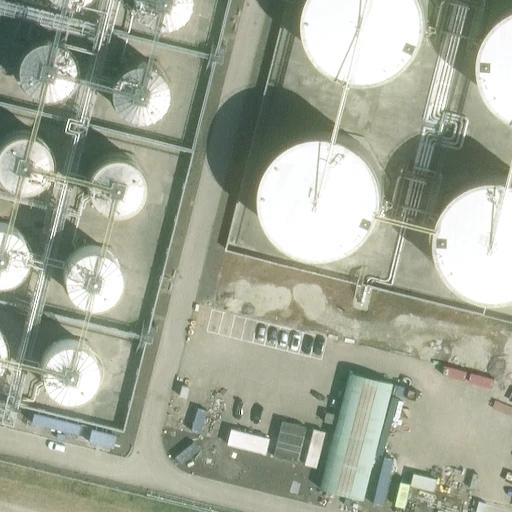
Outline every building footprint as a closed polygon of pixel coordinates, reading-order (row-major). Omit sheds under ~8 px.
[(139,13),(147,21),(156,24),(166,25),(176,22),(184,15),(190,6),(190,0),(134,0),(134,3),(139,13)] [(354,78),(369,80),(385,78),(400,72),(413,63),(423,50),(429,35),(431,19),(429,3),(427,0),(311,0),(309,7),(308,22),(311,37),(317,51),(327,63),(339,72),(354,78)] [(511,11),(511,12),(499,23),(490,36),(485,51),(484,66),(487,81),(493,95),(503,107),(511,114),(511,11)] [(21,85),(29,92),(39,96),(49,96),(59,93),(67,87),(72,78),(74,68),(73,59),(69,52),(63,45),(56,41),(48,39),(37,40),(27,45),(20,53),(16,64),(17,75),(21,85)] [(116,105),(124,113),(133,117),(143,117),(153,114),(161,108),(166,99),(168,89),(167,80),(163,72),(157,66),(150,62),(142,60),(131,61),(121,66),(114,74),(111,85),(111,96),(116,105)] [(0,180),(5,185),(15,189),(25,189),(35,186),(43,180),(48,171),(50,161),(49,152),(45,144),(39,138),(32,134),(23,132),(12,133),(3,138),(0,141),(0,180)] [(310,254),(325,256),(341,254),(356,248),(369,238),(378,226),(385,211),(387,195),(385,179),(378,164),(369,151),(355,141),(340,135),(323,134),(306,136),(291,144),(279,155),(270,168),(265,182),(264,198),(267,213),(273,227),(283,239),(295,248),(310,254)] [(90,201),(98,209),(108,213),(118,213),(128,210),(136,203),(141,195),(143,184),(142,176),(138,168),(132,162),(125,158),(117,156),(106,157),(96,162),(89,170),(85,181),(86,191),(90,201)] [(484,296),(500,299),(511,296),(511,177),(498,176),(481,179),(466,186),(453,197),(445,210),(440,225),(439,240),(441,255),(448,269),(457,281),(470,291),(484,296)] [(0,282),(2,283),(12,279),(20,273),(25,264),(27,254),(25,245),(22,238),(16,231),(9,227),(0,225),(0,282)] [(67,292),(75,300),(85,304),(95,304),(105,301),(113,295),(118,286),(120,276),(118,267),(115,259),(109,253),(101,249),(93,247),(82,248),(73,253),(65,261),(62,272),(62,283),(67,292)] [(45,386),(53,394),(62,398),(72,398),(82,395),(90,388),(95,379),(97,369),(96,361),(92,353),(86,347),(79,342),(71,340),(60,342),(50,347),(43,355),(39,365),(40,376),(45,386)] [(363,498),(392,382),(347,371),(318,486),(363,498)] [(309,422),(284,416),(275,454),(300,460),(309,422)] [(266,452),(270,436),(232,428),(229,444),(266,452)] [(326,431),(314,428),(306,462),(318,465),(326,431)] [(397,456),(389,454),(377,504),(385,506),(397,456)] [(436,462),(427,460),(421,484),(430,486),(436,462)] [(469,469),(457,467),(448,506),(460,509),(469,469)]
